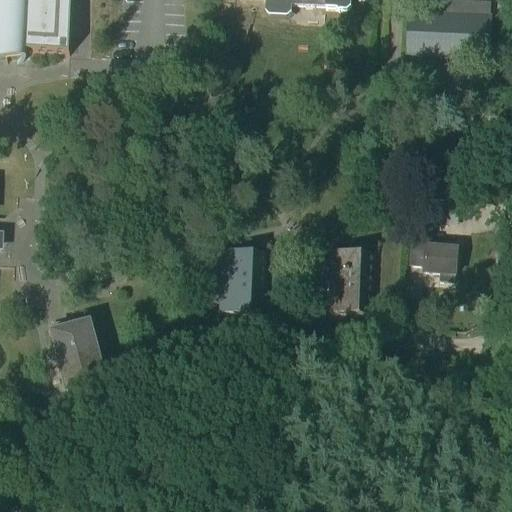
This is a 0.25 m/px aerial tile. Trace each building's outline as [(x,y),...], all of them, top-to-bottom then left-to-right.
[(0,0),(0,68),(27,64),(27,56),(70,58),(72,0),(0,0)] [(227,0),(266,2),(265,14),(270,18),(287,18),(291,15),(292,9),(327,10),(327,13),(338,13),(340,15),(347,15),(351,11),(351,4),(350,3),(349,0),(227,0)] [(408,14),(406,61),(488,64),(491,5),(455,4),(444,15),(408,14)] [(468,185),(475,130),(451,127),(444,182),(468,185)] [(443,229),(445,205),(426,204),(424,227),(443,229)] [(456,277),(457,254),(429,252),(429,248),(414,246),(412,267),(425,268),(425,274),(456,277)] [(262,309),(264,256),(256,256),(223,255),(220,317),(262,319),(262,309)] [(370,314),(372,257),(331,255),(328,312),(328,317),(338,318),(338,327),(347,328),(348,318),(370,319),(370,314)] [(66,396),(107,385),(90,325),(50,336),(66,396)] [(18,448),(39,443),(33,419),(12,425),(18,448)]
